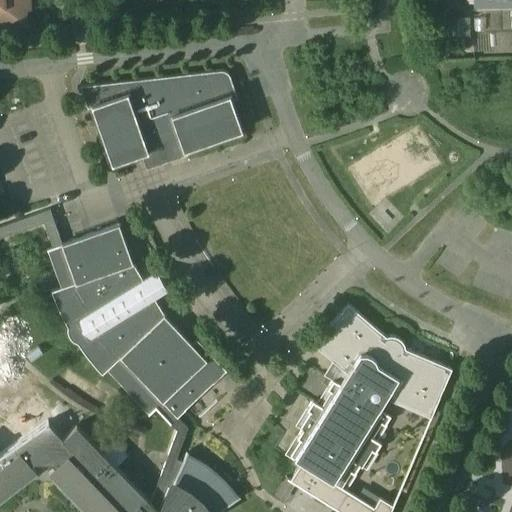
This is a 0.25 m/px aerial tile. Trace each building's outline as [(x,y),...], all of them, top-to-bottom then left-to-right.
[(0,0),(0,30),(12,30),(11,24),(25,23),(24,9),(30,9),(29,0),(0,0)] [(450,16),(451,37),(471,36),(470,15),(450,16)] [(228,72),(226,71),(225,70),(223,69),(221,69),(220,69),(80,85),(84,98),(88,96),(111,163),(148,151),(146,147),(180,140),(183,150),(242,130),(230,95),(235,92),(228,72)] [(61,287),(52,290),(55,298),(57,305),(59,308),(62,316),(67,325),(72,334),(76,341),(79,346),(84,352),(88,357),(103,373),(107,369),(150,414),(156,407),(171,422),(177,417),(227,370),(198,338),(193,343),(165,314),(154,296),(151,298),(141,281),(144,279),(133,261),(119,223),(63,243),(47,248),(61,287)] [(0,426),(49,408),(0,283),(0,426)] [(452,367),(406,347),(405,345),(405,343),(404,341),(402,339),(401,337),(399,336),(398,335),(395,335),(394,334),(390,334),(389,334),(387,335),(349,302),(314,343),(341,366),(319,402),(313,399),(307,408),(311,410),(300,427),(303,428),(297,436),(300,438),(291,454),(302,461),(290,479),(314,494),(342,511),(390,511),(393,505),(380,496),(374,506),(342,486),(352,470),(355,472),(360,464),(362,465),(373,449),(376,451),(382,441),(376,438),(391,414),(380,407),(387,396),(393,399),(431,416),(452,367)] [(192,403),(199,411),(222,391),(216,383),(192,403)] [(0,511),(208,511),(205,509),(200,503),(194,497),(188,492),(181,488),(174,485),(175,484),(173,483),(172,486),(168,484),(159,508),(151,499),(77,424),(63,437),(49,421),(51,420),(44,412),(0,428),(0,511)] [(177,417),(171,422),(176,430),(151,499),(159,508),(168,484),(172,486),(173,483),(175,484),(174,485),(181,488),(188,492),(194,497),(200,503),(205,509),(208,511),(240,490),(225,466),(205,448),(189,440),(191,432),(177,417)]
